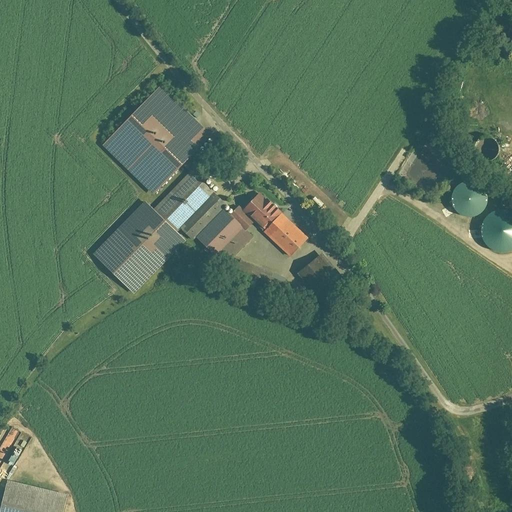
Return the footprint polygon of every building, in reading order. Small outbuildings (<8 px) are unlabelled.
[(160,86),(103,143),(152,191),(179,164),(194,148),(208,134),(160,86)] [(194,148),(179,164),(188,172),(190,169),(202,157),(194,148)] [(154,206),(177,229),(180,226),(213,192),(190,169),(188,172),(154,206)] [(484,212),(487,207),(488,201),(487,195),(484,190),(480,186),(474,184),(468,184),(462,186),(458,190),(455,195),(454,201),(455,207),(458,212),(462,216),(468,218),(474,218),(480,216),(484,212)] [(180,226),(192,238),(197,233),(226,205),(213,192),(180,226)] [(281,214),(259,192),(241,209),(252,220),(263,231),(281,214)] [(185,241),(143,200),(91,252),(133,294),(185,241)] [(226,205),(197,233),(223,259),(251,230),(247,226),(232,211),(226,205)] [(238,206),(232,211),(247,226),(252,220),(241,209),(238,206)] [(511,211),(508,210),(502,209),(495,210),(489,213),(485,217),(481,223),(480,230),(481,236),(484,242),(489,247),(495,250),(501,251),(508,250),(511,248),(511,211)] [(281,214),(263,231),(289,256),(306,239),(281,214)] [(321,253),(295,272),(314,297),(340,278),(321,253)] [(287,276),(243,259),(235,278),(279,295),(287,276)] [(5,481),(0,505),(0,511),(59,511),(64,494),(5,481)]
